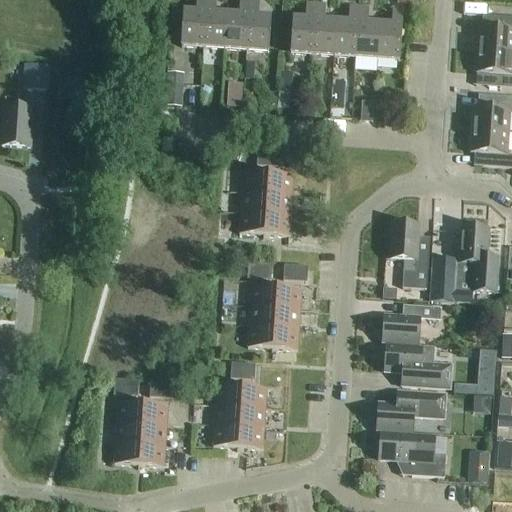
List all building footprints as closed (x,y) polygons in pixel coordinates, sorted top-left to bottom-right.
[(203,51),(205,0),(196,0),(195,14),(183,14),(180,49),(203,51)] [(215,0),(205,0),(203,51),(224,52),(226,16),(215,16),(216,0),(215,0)] [(226,16),(224,52),(246,54),(249,2),(239,2),(238,17),(226,16)] [(259,3),(249,2),(246,54),(268,55),(270,19),(258,18),(259,3)] [(312,58),(315,7),(306,6),(305,21),(292,21),(290,57),(312,58)] [(315,7),(312,58),(334,60),(336,24),(324,23),(325,7),(315,7)] [(336,24),(334,60),(355,61),(358,9),(349,9),(348,24),(336,24)] [(368,10),(358,9),(355,61),(377,62),(379,26),(367,26),(368,10)] [(391,27),(379,26),(377,62),(399,64),(402,12),(392,12),(391,27)] [(172,13),(171,25),(182,26),(183,14),(172,13)] [(511,20),(491,19),(490,31),(478,30),(477,53),(511,55),(511,20)] [(511,74),(511,55),(477,53),(475,76),(487,77),(486,89),(511,91),(511,78),(511,74)] [(23,67),(22,92),(46,93),(48,68),(23,67)] [(280,74),(278,95),(290,97),(293,75),(280,74)] [(226,109),(240,110),(241,86),(227,85),(226,109)] [(165,109),(180,110),(182,89),(166,87),(165,109)] [(473,110),(471,133),(508,136),(509,113),(511,113),(511,100),(486,98),(485,111),(473,110)] [(31,112),(3,110),(1,149),(29,151),(31,112)] [(470,156),(474,156),(473,168),(511,171),(511,158),(506,158),(508,136),(471,133),(470,156)] [(171,156),(172,142),(162,141),(161,155),(171,156)] [(280,170),(281,155),(257,153),(256,169),(280,170)] [(243,176),(241,196),(266,198),(267,178),(243,176)] [(267,178),(266,198),(291,200),(292,179),(267,178)] [(241,196),(240,217),(265,219),(266,198),(241,196)] [(291,200),(266,198),(265,219),(289,220),(291,200)] [(240,217),(239,237),(263,239),(265,219),(240,217)] [(265,219),(263,239),(288,241),(289,220),(265,219)] [(416,257),(418,228),(392,227),(389,263),(404,263),(402,292),(426,293),(428,257),(416,257)] [(498,260),(486,259),(487,233),(461,231),(459,267),(472,268),(471,295),(496,297),(498,260)] [(270,283),(271,267),(248,266),(246,282),(270,283)] [(282,268),(282,284),(306,286),(307,269),(282,268)] [(454,295),(455,273),(431,272),(430,304),(468,306),(468,296),(454,295)] [(251,290),(250,310),(274,312),(276,292),(251,290)] [(300,293),(276,292),(274,312),(299,314),(300,293)] [(402,308),(402,321),(383,320),(382,346),(417,348),(419,322),(440,323),(440,311),(402,308)] [(250,310),(249,331),(273,332),(274,312),(250,310)] [(299,314),(274,312),(273,332),(298,334),(299,314)] [(249,331),(247,351),(272,353),(273,332),(249,331)] [(298,334),(273,332),(272,353),(296,354),(298,334)] [(434,353),(421,352),(386,349),(384,375),(401,377),(400,390),(450,394),(452,368),(433,366),(434,353)] [(254,384),(255,368),(231,366),(230,382),(254,384)] [(267,367),(268,396),(284,395),(283,367),(267,367)] [(137,400),(138,384),(114,382),(113,398),(137,400)] [(173,402),(174,386),(150,385),(149,401),(173,402)] [(216,389),(215,410),(240,411),(241,391),(216,389)] [(266,392),(241,391),(240,411),(264,413),(266,392)] [(396,395),(395,409),(378,407),(376,434),(412,436),(413,420),(443,422),(445,399),(396,395)] [(118,406),(116,427),(141,429),(142,408),(118,406)] [(142,408),(141,429),(166,430),(167,410),(142,408)] [(215,410),(214,430),(238,432),(240,411),(215,410)] [(263,433),(264,413),(240,411),(238,432),(263,433)] [(511,418),(497,418),(497,431),(511,432),(511,418)] [(140,449),(141,429),(116,427),(115,447),(140,449)] [(164,451),(166,430),(141,429),(140,449),(164,451)] [(214,430),(212,450),(237,452),(238,432),(214,430)] [(262,454),(263,433),(238,432),(237,452),(262,454)] [(435,441),(416,440),(380,437),(378,463),(402,465),(402,479),(443,481),(444,458),(434,457),(435,441)] [(115,447),(114,468),(138,469),(140,449),(115,447)] [(164,451),(140,449),(138,469),(163,471),(164,451)] [(496,457),(495,469),(510,470),(511,458),(496,457)] [(470,488),(487,489),(488,472),(471,471),(470,488)]
